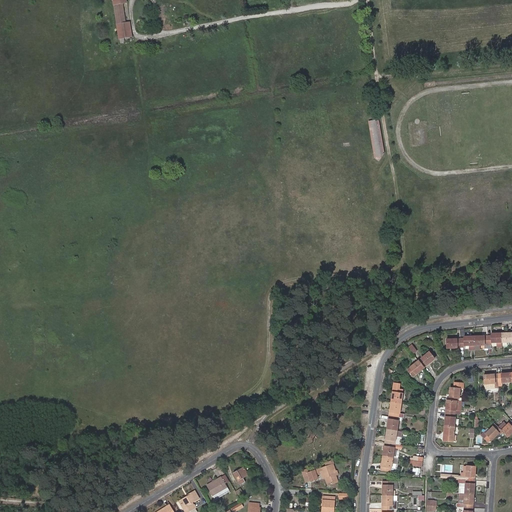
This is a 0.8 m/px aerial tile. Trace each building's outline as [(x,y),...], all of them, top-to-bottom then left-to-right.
[(113,0),(119,39),(120,39),(131,37),(132,37),(129,23),(125,24),(122,4),(126,3),(125,0),(113,0)] [(381,158),(375,121),(369,121),(376,159),(381,158)] [(488,336),(488,346),(488,349),(492,349),(491,345),(491,344),(497,343),(497,348),(502,347),(502,343),(501,333),(491,334),(491,336),(488,336)] [(511,333),(501,333),(502,343),(511,343),(511,346),(511,333)] [(461,339),(461,348),(464,348),(465,346),(470,346),(470,351),(475,351),(475,346),(474,336),(464,337),(464,339),(461,339)] [(474,336),(475,346),(485,346),(488,346),(488,336),(474,336)] [(447,349),(461,348),(461,339),(453,339),(449,341),(447,342),(447,349)] [(408,348),(413,355),(417,351),(412,345),(408,348)] [(418,361),(424,368),(435,359),(429,352),(418,361)] [(413,377),(424,368),(418,361),(407,370),(413,377)] [(511,382),(511,373),(497,374),(498,383),(502,383),(511,382)] [(498,383),(497,374),(483,375),(484,384),(489,384),(498,383)] [(393,388),(391,402),(401,403),(403,390),(399,389),(400,384),(394,383),(393,388)] [(456,401),(459,401),(460,388),(463,388),(463,384),(454,383),(454,388),(450,387),(449,401),(456,401)] [(449,401),(447,400),(446,414),(455,414),(455,411),(460,411),(461,401),(459,401),(456,401),(449,401)] [(401,403),(391,402),(389,416),(399,418),(404,418),(405,414),(400,414),(401,403)] [(455,414),(446,414),(445,426),(454,427),(455,414)] [(399,418),(389,416),(387,429),(397,431),(397,430),(399,418)] [(503,433),(508,438),(511,432),(511,423),(510,426),(508,424),(506,426),(504,423),(498,428),(503,433)] [(491,427),(492,427),(485,434),(483,433),(481,435),(487,442),(490,439),(491,440),(495,437),(497,438),(503,433),(498,428),(497,426),(494,424),(491,427)] [(454,427),(445,426),(444,441),(455,442),(456,436),(454,436),(454,427)] [(397,431),(387,429),(385,443),(395,445),(396,437),(402,438),(403,432),(397,431)] [(395,445),(385,443),(383,456),(393,458),(394,448),(401,449),(401,445),(395,445)] [(393,458),(383,456),(381,470),(391,472),(392,464),(397,465),(398,459),(393,458)] [(325,476),(325,477),(328,485),(337,482),(335,475),(337,474),(336,471),(335,471),(332,464),(333,463),(332,460),(325,463),(326,466),(317,470),(319,474),(321,473),(322,477),(325,476)] [(465,480),(474,481),(475,467),(467,466),(464,466),(464,473),(462,473),(461,476),(458,476),(458,480),(465,480)] [(243,467),(233,473),(240,485),(245,481),(243,478),(248,475),(243,467)] [(229,481),(226,475),(221,477),(225,484),(229,481)] [(225,484),(221,477),(207,486),(215,500),(230,491),(225,484)] [(465,494),(474,494),(474,481),(465,480),(458,480),(455,479),(452,479),(452,483),(460,484),(465,484),(465,494)] [(383,481),(382,495),(392,495),(392,489),(392,482),(383,481)] [(189,498),(180,503),(184,511),(189,511),(195,508),(192,503),(199,499),(194,491),(187,495),(188,496),(189,498)] [(464,508),(473,508),(474,494),(465,494),(464,504),(461,504),(460,507),(464,508)] [(392,495),(382,495),(382,509),(392,509),(392,505),(392,495)] [(324,505),(323,511),(332,511),(334,497),(323,496),(322,505),(324,505)] [(233,511),(235,511),(243,507),(241,502),(231,508),(233,511)] [(257,511),(258,508),(259,504),(249,503),(248,511),(257,511)]
